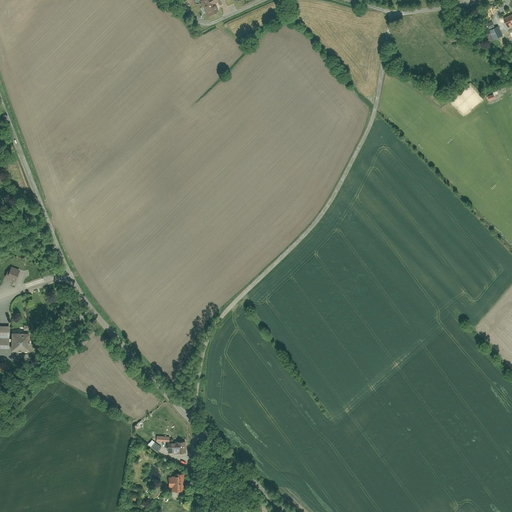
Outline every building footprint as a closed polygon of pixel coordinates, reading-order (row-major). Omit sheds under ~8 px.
[(199,0),(207,16),(217,11),(214,3),(218,1),(216,0),(199,0)] [(511,13),(503,18),(507,28),(511,25),(511,13)] [(497,26),(489,30),(493,40),(502,36),(497,26)] [(14,266),(10,275),(18,279),(22,270),(14,266)] [(0,325),(0,337),(10,338),(10,326),(0,325)] [(12,332),(11,351),(30,352),(30,333),(12,332)] [(10,338),(0,337),(0,348),(9,348),(10,338)] [(152,440),(148,444),(158,452),(162,447),(153,440),(152,440)] [(170,440),(170,451),(184,451),(184,440),(170,440)] [(185,473),(173,473),(173,490),(185,490),(185,473)] [(178,511),(181,500),(172,498),(169,510),(178,511)]
